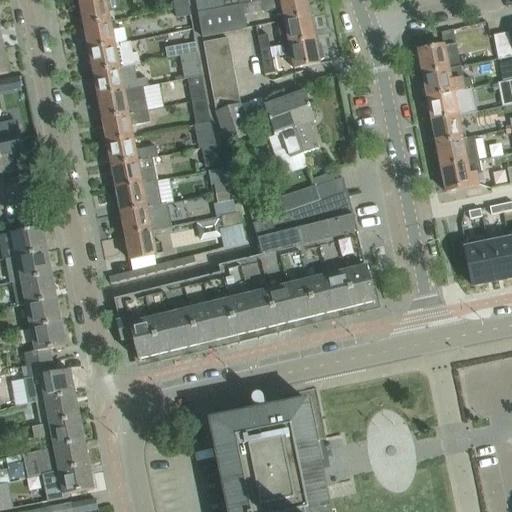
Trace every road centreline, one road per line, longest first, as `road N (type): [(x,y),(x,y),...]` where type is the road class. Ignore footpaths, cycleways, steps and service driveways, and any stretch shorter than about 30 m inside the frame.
road 1 (tertiary): [(434,342),(377,53),(364,23)]
road 2 (tertiary): [(136,422),(167,400),(434,342)]
road 3 (residential): [(136,422),(103,373),(64,181)]
road 4 (residential): [(64,181),(28,0)]
